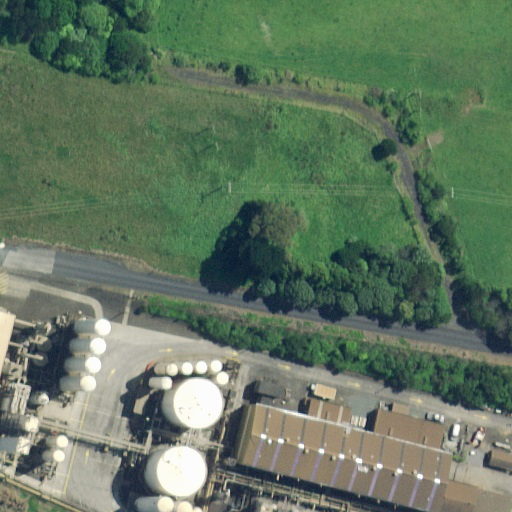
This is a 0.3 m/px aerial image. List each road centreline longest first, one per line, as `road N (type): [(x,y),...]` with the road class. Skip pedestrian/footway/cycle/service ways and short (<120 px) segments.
road 1 (unclassified): [(511,342),(0,243)]
road 2 (track): [(511,431),(227,352),(155,345),(107,360),(72,453)]
